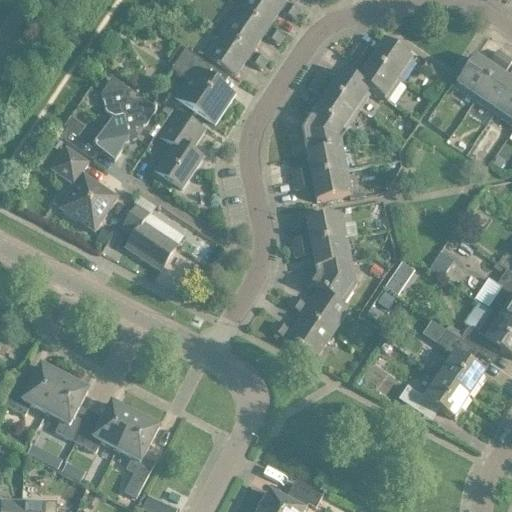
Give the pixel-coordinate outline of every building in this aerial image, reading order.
[(283,4),(276,0),(241,0),(236,10),(266,29),(278,13),(292,22),(297,14),(283,5),(283,4)] [(281,39),(266,29),(236,10),(219,35),(250,55),(261,37),(276,47),(281,39)] [(264,64),(250,55),(219,35),(202,60),(232,80),(244,63),(259,73),(264,64)] [(357,47),(352,54),(397,85),(411,64),(381,44),(372,57),(357,47)] [(174,102),(212,127),(230,99),(208,84),(215,74),(182,52),(167,74),(185,86),(174,102)] [(452,89),(471,103),(502,58),(494,53),(484,67),(472,59),(452,89)] [(397,85),(352,54),(347,62),(362,72),(354,83),(354,84),(369,94),(369,95),(383,105),(397,85)] [(491,116),(511,86),(499,78),(509,63),(502,58),(471,103),(491,116)] [(432,77),(435,71),(428,66),(424,72),(432,77)] [(354,84),(354,83),(339,73),(330,86),(316,76),(310,84),(355,114),(369,95),(369,94),(354,84)] [(90,150),(64,133),(57,143),(90,164),(97,154),(111,164),(125,144),(134,142),(131,130),(143,127),(153,112),(138,102),(126,104),(124,92),(108,82),(98,97),(101,115),(109,121),(90,150)] [(355,114),(310,84),(305,91),(320,101),(312,113),(342,134),(355,114)] [(511,87),(511,86),(491,116),(511,129),(511,127),(511,87)] [(163,107),(158,114),(165,118),(170,111),(163,107)] [(342,134),(312,113),(298,134),(303,157),(338,150),(336,142),(342,134)] [(153,175),(177,192),(198,161),(187,153),(200,132),(175,115),(158,141),(170,149),(153,175)] [(338,150),(303,157),(306,171),(288,175),(290,184),(343,173),(338,150)] [(56,212),(91,235),(114,200),(79,176),(85,166),(63,152),(48,174),(71,189),(56,212)] [(501,162),(495,158),(490,166),(496,170),(501,162)] [(343,173),(290,184),(292,193),(309,190),(312,205),(348,197),(343,173)] [(122,252),(156,275),(174,249),(140,226),(146,217),(133,209),(118,232),(130,239),(122,252)] [(289,251),(342,241),(338,217),(302,224),(305,239),(287,242),(289,251)] [(93,242),(101,247),(108,237),(100,232),(93,242)] [(311,271),(347,264),(342,241),(289,251),(291,261),(308,258),(311,271)] [(437,254),(426,272),(439,281),(451,263),(437,254)] [(511,260),(502,273),(511,280),(511,260)] [(338,308),(338,307),(352,287),(347,264),(311,271),(307,277),(312,280),(310,283),(305,280),(300,287),(306,292),(308,289),(314,293),(315,292),(338,308)] [(367,273),(375,280),(380,273),(372,266),(367,273)] [(411,274),(399,266),(382,290),(395,298),(411,274)] [(511,280),(502,273),(493,287),(498,290),(483,311),(488,314),(496,319),(495,320),(511,330),(511,280)] [(283,308),(297,318),(298,317),(328,337),(345,312),(338,307),(338,308),(315,292),(314,293),(303,309),(289,299),(283,308)] [(392,300),(381,294),(374,305),(385,312),(392,300)] [(464,329),(455,343),(465,349),(465,350),(489,366),(498,353),(511,362),(511,360),(511,330),(495,320),(496,319),(488,314),(473,336),(464,329)] [(298,317),(297,318),(286,334),(272,325),(267,333),(311,362),(328,337),(298,317)] [(435,379),(465,400),(480,377),(457,361),(465,350),(465,349),(455,343),(441,333),(432,346),(449,358),(435,379)] [(43,416),(61,381),(37,369),(27,388),(16,382),(2,408),(22,419),(27,408),(43,416)] [(451,422),(465,400),(435,379),(420,400),(403,389),(394,402),(419,418),(428,406),(451,422)] [(52,435),(72,446),(86,419),(75,413),(85,393),(61,381),(43,416),(35,431),(50,439),(52,435)] [(113,453),(132,418),(108,406),(98,425),(86,419),(72,446),(93,456),(98,445),(113,453)] [(132,418),(113,453),(129,461),(123,472),(131,476),(121,495),(133,501),(152,466),(140,460),(156,430),(132,418)] [(53,460),(48,469),(54,473),(59,463),(53,460)] [(64,466),(58,476),(65,479),(71,470),(64,466)] [(257,511),(302,511),(305,506),(313,511),(319,499),(292,484),(286,496),(289,498),(286,505),(266,495),(257,511)] [(144,498),(138,510),(141,511),(150,511),(155,503),(144,498)] [(53,511),(54,504),(19,503),(19,508),(19,511),(53,511)]
